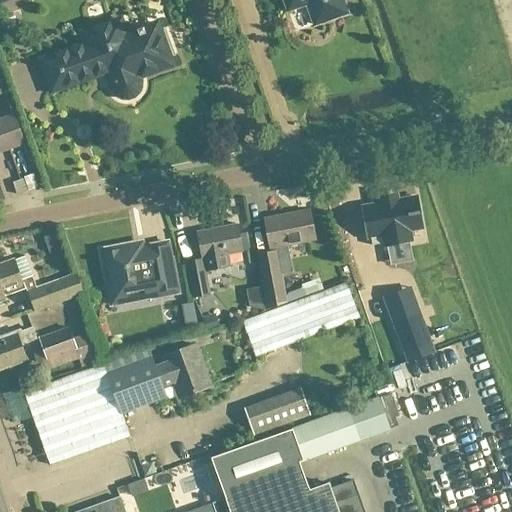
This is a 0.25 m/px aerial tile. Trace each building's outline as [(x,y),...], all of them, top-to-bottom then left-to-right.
[(281,0),(286,12),(313,3),(321,24),(342,16),(345,12),(340,0),(281,0)] [(119,26),(99,33),(102,41),(39,63),(50,93),(97,76),(96,74),(110,69),(113,76),(107,78),(113,93),(116,97),(121,99),(126,99),(131,98),(135,94),(138,89),(138,84),(136,79),(170,67),(167,59),(172,57),(163,32),(158,33),(155,26),(141,30),(141,29),(135,31),(135,33),(123,37),(119,26)] [(0,120),(0,132),(7,152),(23,146),(12,117),(0,120)] [(31,176),(21,179),(26,194),(36,190),(31,176)] [(420,234),(414,203),(361,213),(367,244),(368,244),(370,252),(382,250),(382,251),(409,246),(408,236),(420,234)] [(285,305),(277,263),(290,261),(287,247),(314,242),(308,212),(263,221),(269,254),(255,257),(260,281),(265,312),(285,305)] [(200,260),(184,263),(191,300),(208,297),(204,273),(228,269),(227,266),(238,264),(241,261),(239,254),(240,254),(237,236),(235,226),(195,234),(200,260)] [(245,235),(237,236),(240,254),(248,253),(245,235)] [(140,244),(128,246),(99,251),(108,306),(148,299),(148,300),(176,295),(167,244),(141,249),(140,244)] [(20,283),(17,275),(12,261),(11,262),(0,265),(0,303),(3,303),(1,296),(20,289),(24,287),(27,293),(27,294),(33,313),(81,296),(74,277),(34,291),(30,280),(20,283)] [(358,320),(345,285),(240,324),(253,359),(358,320)] [(290,302),(303,298),(301,290),(288,295),(290,302)] [(433,354),(416,308),(389,319),(406,364),(433,354)] [(214,315),(200,320),(204,333),(218,328),(214,315)] [(0,370),(23,362),(19,348),(34,342),(30,330),(18,334),(18,333),(0,339),(0,370)] [(93,335),(71,343),(67,330),(37,340),(42,354),(32,357),(38,374),(77,361),(79,369),(102,361),(93,335)] [(165,367),(160,369),(155,371),(150,358),(151,358),(148,351),(101,365),(102,366),(21,396),(47,468),(128,438),(120,416),(165,399),(161,386),(166,384),(171,383),(177,400),(209,388),(194,347),(162,359),(165,367)] [(254,440),(309,419),(299,391),(243,412),(254,440)] [(378,399),(348,410),(290,431),(302,464),(360,442),(390,431),(378,399)] [(208,461),(223,503),(211,507),(212,511),(336,511),(327,486),(307,493),(301,475),(286,434),(208,461)] [(144,496),(167,487),(162,474),(139,483),(144,496)] [(92,511),(122,511),(119,500),(91,510),(92,511)]
